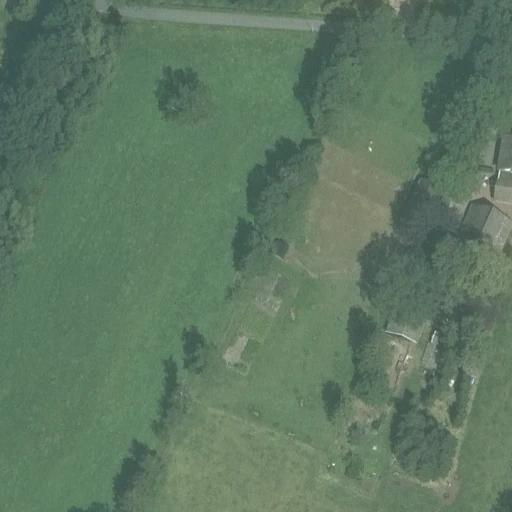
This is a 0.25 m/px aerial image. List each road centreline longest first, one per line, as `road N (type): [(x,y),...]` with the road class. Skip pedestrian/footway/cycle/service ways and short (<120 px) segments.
road 1 (unclassified): [(511,38),(62,5)]
road 2 (unclassified): [(0,126),(62,5)]
